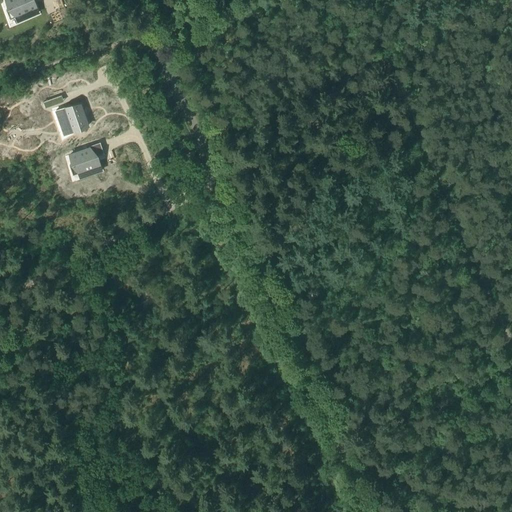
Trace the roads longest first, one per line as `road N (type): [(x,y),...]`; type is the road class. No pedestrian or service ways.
road 1 (unclassified): [(367,511),(137,0)]
road 2 (track): [(78,254),(105,299),(121,361),(106,511)]
road 3 (track): [(0,83),(140,37),(212,0)]
